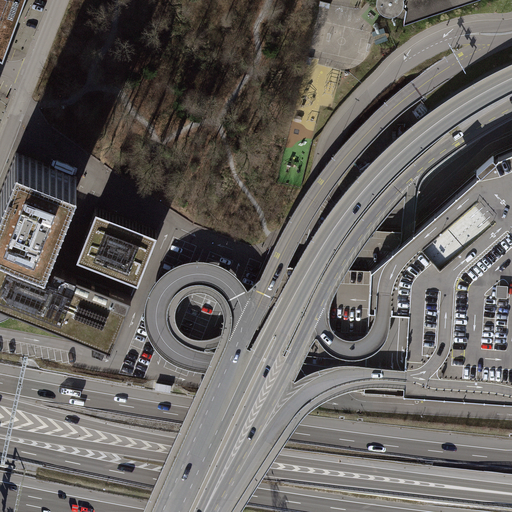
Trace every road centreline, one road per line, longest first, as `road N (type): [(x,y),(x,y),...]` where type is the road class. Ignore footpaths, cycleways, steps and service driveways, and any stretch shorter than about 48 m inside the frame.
road 1 (motorway): [(511,491),(172,442),(0,400)]
road 2 (secondary): [(205,511),(366,221),(415,171),(511,106)]
road 3 (motorway): [(511,459),(0,383)]
road 4 (motorway): [(511,496),(283,473),(0,430)]
road 5 (secondary): [(501,39),(400,100),(322,184),(242,332),(229,388)]
road 6 (unclassified): [(450,38),(404,62),(342,126),(298,267),(283,349)]
road 7 (motorway): [(363,511),(0,446)]
road 8 (primary): [(282,322),(315,257),(368,186),(437,122),(511,79)]
road 9 (primary): [(204,511),(282,322)]
road 10 (residential): [(57,0),(0,149)]
road 11 (primary): [(229,388),(172,511)]
